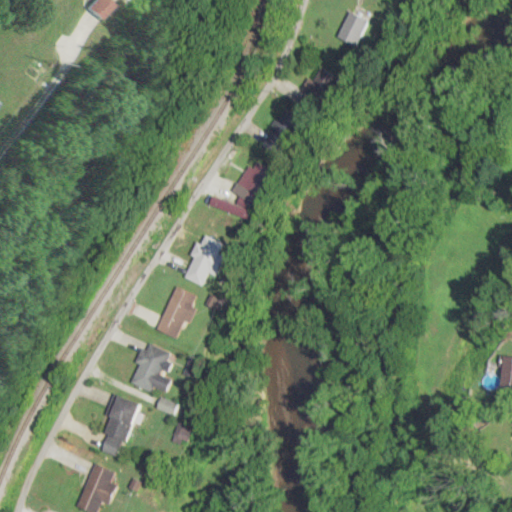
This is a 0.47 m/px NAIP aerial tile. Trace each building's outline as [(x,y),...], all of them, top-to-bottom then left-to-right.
[(126,0),(105,0),(100,5),(113,20),(130,6),(125,1),(126,0)] [(343,37),(364,46),(376,19),(355,10),(343,37)] [(345,81),(332,68),(311,89),(325,102),(345,81)] [(286,157),(309,120),(291,108),(267,145),(286,157)] [(276,168),(256,161),(244,195),(265,202),(276,168)] [(222,275),(230,256),(225,254),(230,243),(210,234),(191,277),(210,285),(216,272),(222,275)] [(165,330),(187,338),(204,294),(182,286),(165,330)] [(178,352),(156,342),(138,382),(160,392),(163,387),(175,392),(180,380),(168,374),(178,352)] [(139,443),(152,404),(128,396),(110,450),(126,455),(131,441),(139,443)] [(119,484),(123,471),(102,463),(85,508),(96,511),(106,511),(111,501),(120,504),(127,487),(119,484)]
